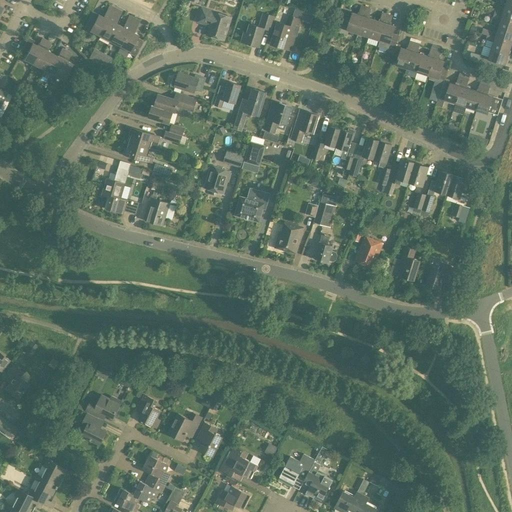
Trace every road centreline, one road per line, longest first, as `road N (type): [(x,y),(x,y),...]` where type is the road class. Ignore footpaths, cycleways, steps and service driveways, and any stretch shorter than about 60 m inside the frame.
road 1 (residential): [(478,311),(402,311),(289,274),(124,236),(41,197)]
road 2 (residential): [(173,56),(220,57),(301,83),(478,163),(497,148),(511,101)]
road 3 (residential): [(41,197),(123,85),(173,56)]
road 4 (residential): [(511,472),(478,311)]
road 5 (residential): [(77,511),(131,434),(188,461)]
